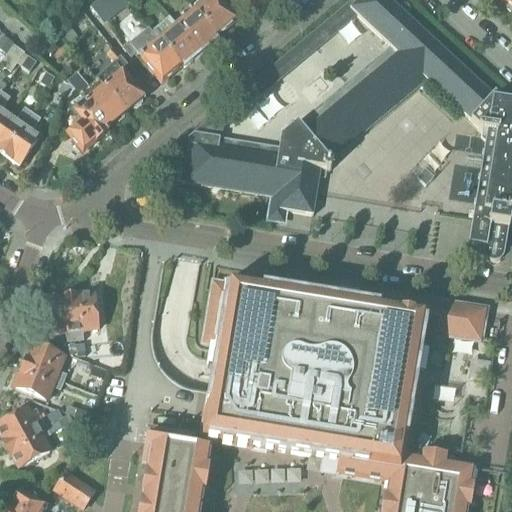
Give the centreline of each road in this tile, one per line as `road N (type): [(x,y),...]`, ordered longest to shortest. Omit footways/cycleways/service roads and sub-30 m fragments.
road 1 (residential): [(511,290),(98,222)]
road 2 (residential): [(98,222),(116,174),(326,0)]
